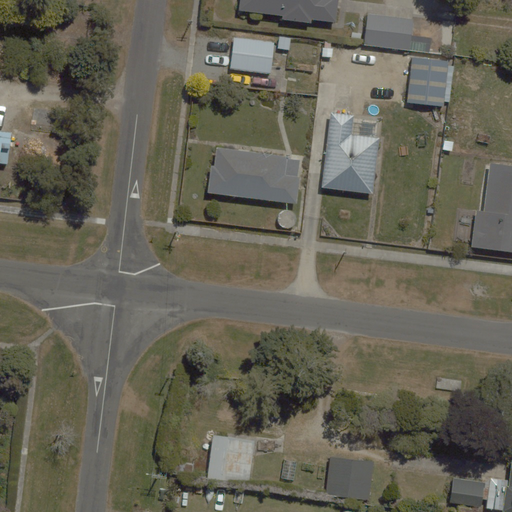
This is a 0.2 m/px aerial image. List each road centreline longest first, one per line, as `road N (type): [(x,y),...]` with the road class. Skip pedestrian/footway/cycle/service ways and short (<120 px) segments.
road 1 (residential): [(117,288),(511,338)]
road 2 (residential): [(117,288),(151,0)]
road 3 (residential): [(91,511),(117,288)]
